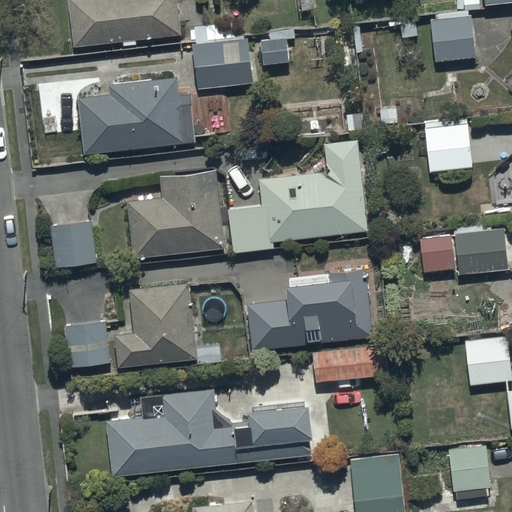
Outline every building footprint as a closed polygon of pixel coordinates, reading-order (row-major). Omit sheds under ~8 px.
[(176,0),(68,0),(73,46),(122,42),(123,48),(136,46),(135,41),(180,36),(176,0)] [(435,13),(429,14),(433,56),(476,52),(472,11),(468,11),(467,4),(434,7),(435,13)] [(197,43),(193,44),(198,90),(255,83),(249,37),(236,39),(234,23),(195,27),(197,43)] [(269,40),(262,41),(265,65),(289,62),(286,39),(295,38),(295,30),(269,33),(269,40)] [(111,94),(78,97),(83,154),(196,143),(191,94),(179,95),(177,77),(110,83),(111,94)] [(464,114),(422,120),(428,168),(470,162),(464,114)] [(262,205),(228,209),(233,253),(273,248),(273,243),(366,232),(356,140),(323,144),(327,173),(259,181),(262,205)] [(163,197),(127,201),(133,259),(223,249),(214,171),(160,177),(163,197)] [(96,264),(91,222),(48,227),(53,268),(96,264)] [(504,222),(419,231),(424,266),(457,261),(458,269),(509,262),(504,222)] [(288,302),(248,306),(252,350),(374,338),(367,269),(285,277),(288,302)] [(136,334),(115,337),(119,369),(195,360),(186,282),(130,289),(136,334)] [(106,320),(63,325),(68,367),(110,363),(106,320)] [(511,371),(508,330),(465,334),(469,380),(511,375),(511,371)] [(385,346),(312,352),(315,382),(388,376),(385,346)] [(145,417),(107,422),(114,478),(311,455),(309,436),(311,436),(307,401),(251,408),(252,420),(233,422),(217,411),(214,391),(143,399),(145,417)] [(486,439),(448,442),(452,485),(490,482),(486,439)] [(404,511),(398,452),(350,457),(356,511),(404,511)] [(438,471),(413,472),(414,494),(433,494),(432,488),(438,488),(438,471)] [(253,511),(252,502),(193,508),(193,511),(253,511)]
